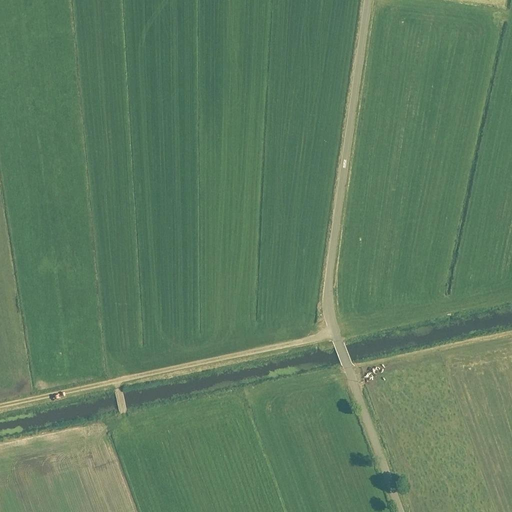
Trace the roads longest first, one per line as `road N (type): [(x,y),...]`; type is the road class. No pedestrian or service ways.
road 1 (unclassified): [(400,511),(327,301),(367,0)]
road 2 (track): [(511,336),(348,372)]
